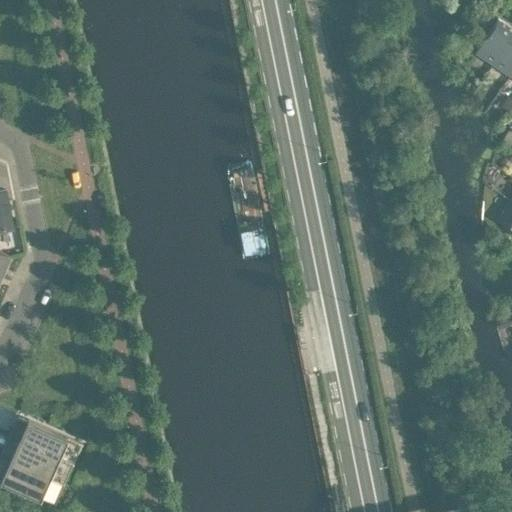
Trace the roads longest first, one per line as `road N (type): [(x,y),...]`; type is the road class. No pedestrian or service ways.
road 1 (secondary): [(377,511),(274,0)]
road 2 (residential): [(0,366),(42,278),(12,135),(0,129)]
